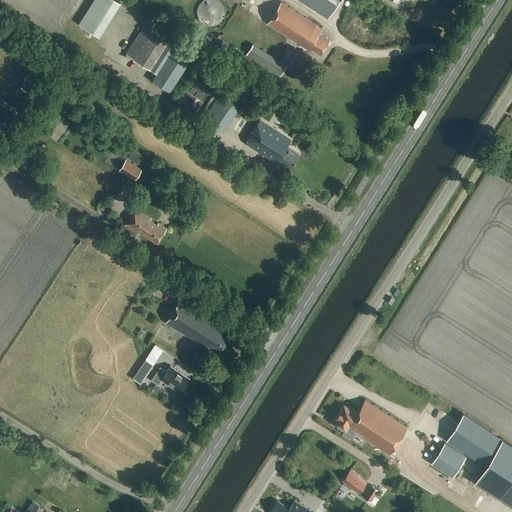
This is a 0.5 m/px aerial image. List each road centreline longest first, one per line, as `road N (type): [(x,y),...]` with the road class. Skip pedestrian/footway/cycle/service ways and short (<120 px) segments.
road 1 (unclassified): [(244,511),(511,91)]
road 2 (primary): [(284,336),(495,3)]
road 3 (unclassified): [(284,336),(0,154)]
road 4 (primary): [(174,511),(284,336)]
road 5 (track): [(159,506),(0,415)]
